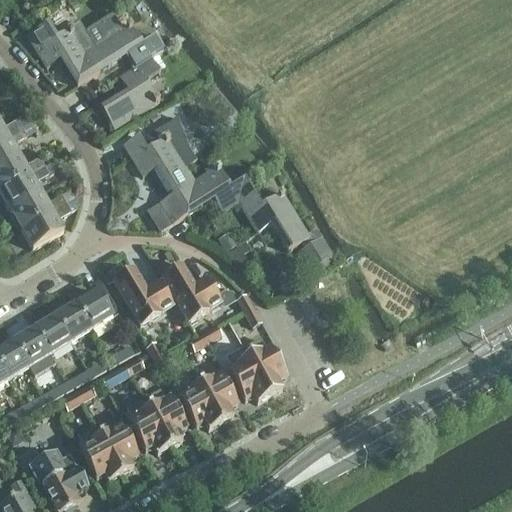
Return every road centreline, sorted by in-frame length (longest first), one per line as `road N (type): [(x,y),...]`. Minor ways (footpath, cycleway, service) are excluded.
road 1 (residential): [(154,511),(320,419),(324,411),(271,320)]
road 2 (primary): [(511,355),(370,418),(329,443),(279,491)]
road 3 (primary): [(279,491),(511,370)]
road 4 (residential): [(89,245),(89,160),(63,113),(0,43)]
